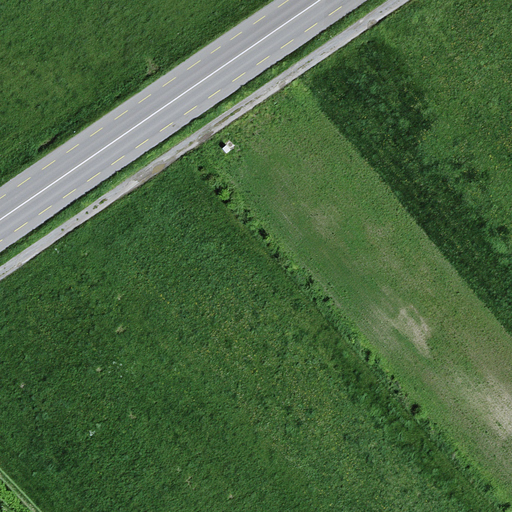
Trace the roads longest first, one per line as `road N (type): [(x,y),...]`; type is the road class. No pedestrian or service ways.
road 1 (track): [(0,276),(400,0)]
road 2 (primary): [(322,0),(0,221)]
